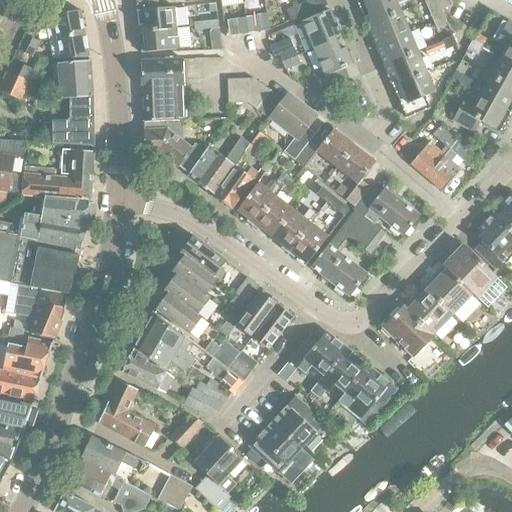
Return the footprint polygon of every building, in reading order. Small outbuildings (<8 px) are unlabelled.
[(157,0),(135,0),(136,11),(158,8),(157,0)] [(324,0),(308,0),(294,6),(298,17),(327,5),(324,0)] [(372,0),(359,6),(367,26),(400,12),(395,0),(372,0)] [(448,0),(427,0),(425,1),(434,21),(443,17),(440,9),(450,4),(448,0)] [(290,21),(298,17),(294,6),(286,10),(290,21)] [(142,25),(142,31),(176,28),(174,7),(158,8),(136,11),(138,26),(142,25)] [(44,17),(48,39),(84,33),(80,10),(44,17)] [(329,10),(301,21),(313,49),(335,40),(330,29),(336,27),(329,10)] [(367,26),(375,46),(409,32),(400,12),(367,26)] [(246,33),(266,30),(263,15),(244,18),(246,33)] [(447,25),(443,17),(434,21),(437,29),(447,25)] [(229,36),(246,33),(244,18),(227,20),(229,36)] [(217,20),(205,21),(206,29),(218,28),(217,20)] [(194,30),(206,29),(205,21),(194,22),(194,30)] [(506,46),(500,57),(511,64),(511,23),(507,21),(506,23),(501,21),(491,38),(506,46)] [(178,49),(176,28),(142,31),(143,38),(139,38),(141,53),(178,49)] [(417,51),(409,32),(375,46),(384,65),(417,51)] [(89,57),(84,33),(48,39),(51,59),(59,58),(59,59),(89,57)] [(25,35),(22,42),(35,49),(38,41),(25,35)] [(427,56),(445,48),(446,49),(455,45),(452,36),(442,41),(424,49),(427,56)] [(279,55),(282,63),(297,56),(289,38),(270,46),(274,57),(279,55)] [(335,40),(313,49),(329,86),(348,78),(344,68),(352,65),(345,48),(339,50),(335,40)] [(472,41),(467,49),(477,54),(481,46),(472,41)] [(31,56),(35,49),(22,42),(18,50),(31,56)] [(384,65),(393,86),(426,72),(417,51),(384,65)] [(299,63),(297,56),(282,63),(285,69),(299,63)] [(511,88),(511,64),(500,57),(493,69),(487,65),(483,72),(511,88)] [(183,59),(141,60),(142,88),(144,121),(143,121),(143,123),(182,121),(185,121),(196,120),(196,111),(184,112),(183,59)] [(51,97),(50,99),(61,99),(92,97),(89,61),(51,66),(52,83),(58,82),(59,97),(51,97)] [(455,71),(450,79),(460,84),(465,76),(455,71)] [(0,91),(19,99),(28,81),(8,72),(0,87),(0,91)] [(434,91),(426,72),(393,86),(406,118),(429,108),(424,96),(434,91)] [(485,83),(479,95),(510,113),(511,109),(511,88),(483,72),(479,80),(485,83)] [(238,78),(238,79),(239,103),(245,102),(248,104),(257,81),(253,78),(238,78)] [(238,79),(227,79),(228,103),(239,102),(238,79)] [(248,104),(256,110),(270,90),(258,81),(248,104)] [(256,110),(269,120),(283,100),(270,90),(256,110)] [(287,94),(283,100),(269,120),(293,139),(283,152),(294,160),(309,141),(310,139),(303,133),(315,117),(287,94)] [(510,113),(479,95),(473,106),(463,100),(452,120),(474,132),(480,121),(499,132),(510,113)] [(93,146),(92,97),(61,99),(50,99),(35,99),(35,107),(41,111),(51,111),(52,144),(93,146)] [(427,178),(457,142),(429,118),(423,126),(429,132),(431,130),(434,133),(432,136),(444,147),(440,151),(429,142),(410,164),(427,178)] [(183,135),(182,121),(143,123),(144,153),(159,153),(178,167),(178,166),(187,173),(203,151),(183,135)] [(294,160),(304,168),(317,152),(336,168),(353,146),(332,130),(318,148),(309,141),(294,160)] [(259,132),(251,143),(261,150),(268,140),(259,132)] [(188,175),(192,178),(214,195),(234,166),(250,144),(241,138),(225,160),(209,147),(205,152),(203,151),(187,173),(188,174),(188,175)] [(25,151),(25,142),(0,140),(0,191),(17,194),(20,182),(19,178),(16,174),(12,172),(14,157),(19,157),(23,155),(25,151)] [(427,178),(442,191),(461,169),(451,160),(455,155),(463,161),(470,153),(457,142),(427,178)] [(353,146),(336,168),(356,183),(344,199),(354,207),(369,187),(360,180),(374,162),(353,146)] [(23,174),(20,194),(90,200),(93,152),(62,150),(61,174),(68,175),(67,177),(54,177),(55,169),(24,167),(23,174)] [(266,162),(260,170),(266,174),(272,166),(266,162)] [(213,196),(232,210),(258,173),(250,167),(246,174),(234,166),(214,195),(213,196)] [(246,221),(252,226),(289,178),(283,173),(269,192),(257,183),(236,210),(248,219),(246,221)] [(260,229),(272,237),(293,210),(277,198),(282,191),(288,195),(296,184),(289,178),(252,226),(259,231),(260,229)] [(369,187),(354,207),(352,209),(353,210),(372,225),(373,224),(378,217),(403,236),(419,215),(384,188),(379,195),(369,187)] [(327,203),(331,196),(321,188),(316,195),(327,203)] [(504,209),(497,217),(511,231),(511,192),(500,205),(504,209)] [(86,224),(90,200),(20,194),(20,197),(35,198),(32,215),(86,224)] [(336,210),(341,204),(331,196),(327,203),(336,210)] [(281,248),(288,253),(311,224),(317,215),(309,209),(302,218),(293,210),(272,237),(282,245),(281,248)] [(310,267),(320,275),(349,297),(367,274),(339,253),(349,239),(368,254),(385,233),(373,224),(372,225),(353,210),(310,267)] [(0,281),(19,285),(62,294),(67,295),(67,294),(68,294),(80,250),(86,224),(32,215),(15,211),(11,234),(0,231),(0,281)] [(511,231),(497,217),(493,213),(477,229),(481,233),(477,238),(480,241),(472,249),(497,273),(511,257),(511,231)] [(327,237),(311,224),(288,253),(293,258),(295,255),(306,264),(327,237)] [(180,253),(216,280),(218,281),(225,273),(219,268),(225,260),(193,236),(189,233),(185,240),(188,242),(180,253)] [(477,299),(497,278),(462,244),(442,265),(472,294),(477,299)] [(204,295),(216,280),(180,253),(177,258),(180,261),(173,271),(204,295)] [(434,281),(426,290),(452,315),(472,294),(442,265),(436,272),(430,278),(434,281)] [(172,280),(165,290),(196,314),(208,298),(204,295),(173,271),(172,272),(173,272),(168,277),(172,280)] [(233,294),(235,295),(245,302),(258,286),(247,277),(233,294)] [(19,285),(13,315),(32,318),(27,332),(53,339),(61,322),(67,295),(62,294),(19,285)] [(200,317),(196,314),(165,290),(164,290),(164,291),(160,296),(164,299),(156,309),(187,333),(200,317)] [(452,315),(426,290),(418,298),(415,294),(409,300),(403,307),(433,336),(433,335),(452,315)] [(251,337),(279,301),(272,297),(270,300),(260,292),(234,325),(251,337)] [(245,302),(235,295),(229,302),(239,310),(245,302)] [(292,317),(290,316),(282,309),(285,306),(279,301),(251,337),(267,349),(292,317)] [(382,328),(412,357),(433,336),(403,307),(382,328)] [(153,313),(143,331),(188,365),(193,357),(185,351),(191,343),(153,313)] [(218,331),(225,336),(232,328),(224,322),(218,331)] [(22,331),(9,328),(7,337),(20,340),(22,331)] [(143,331),(133,348),(164,368),(168,360),(183,372),(188,365),(143,331)] [(308,336),(288,361),(305,374),(311,366),(323,375),(345,347),(332,337),(328,342),(321,337),(316,343),(308,336)] [(7,343),(1,371),(40,378),(51,344),(27,337),(25,347),(7,343)] [(202,351),(210,357),(218,347),(210,341),(202,351)] [(210,357),(211,358),(227,369),(234,359),(218,347),(210,357)] [(345,347),(323,375),(310,391),(319,399),(325,391),(328,393),(334,384),(344,393),(363,371),(351,361),(355,355),(345,347)] [(121,372),(164,393),(172,377),(162,371),(148,364),(145,360),(145,359),(131,352),(121,372)] [(234,359),(227,369),(242,381),(250,371),(243,366),(248,359),(240,353),(234,359)] [(242,381),(227,369),(211,358),(205,367),(210,371),(209,373),(224,383),(222,386),(232,394),(242,381)] [(0,393),(32,401),(40,378),(1,371),(0,370),(0,393)] [(374,402),(381,408),(397,389),(380,375),(375,381),(363,371),(344,393),(338,401),(360,419),(374,402)] [(97,423),(144,448),(156,425),(129,410),(137,392),(117,381),(97,423)] [(224,404),(229,393),(207,381),(205,385),(199,381),(195,389),(224,404)] [(192,389),(184,403),(214,418),(221,404),(192,389)] [(313,420),(316,416),(295,396),(271,421),(300,449),(320,427),(313,420)] [(0,424),(23,429),(31,406),(0,399),(0,424)] [(205,425),(188,417),(169,437),(181,449),(205,425)] [(511,417),(503,426),(511,435),(511,417)] [(271,421),(248,446),(255,452),(247,459),(259,470),(266,463),(277,473),(286,464),(290,466),(294,465),(298,463),(300,460),(300,455),(297,452),(300,449),(271,421)] [(0,424),(0,456),(11,461),(23,429),(0,424)] [(91,436),(79,460),(114,477),(121,463),(140,473),(144,463),(91,436)] [(218,437),(194,463),(206,475),(194,488),(217,510),(219,511),(229,511),(235,506),(227,499),(230,496),(227,493),(234,485),(225,476),(241,459),(218,437)] [(0,481),(11,461),(0,456),(0,481)] [(106,483),(119,489),(123,481),(114,477),(79,460),(69,481),(99,496),(106,483)] [(176,511),(177,511),(191,487),(169,475),(156,501),(176,511)] [(123,481),(119,489),(113,501),(120,505),(121,511),(142,511),(143,511),(152,497),(125,483),(125,482),(123,481)] [(54,511),(96,511),(93,510),(94,508),(64,492),(54,511)]
